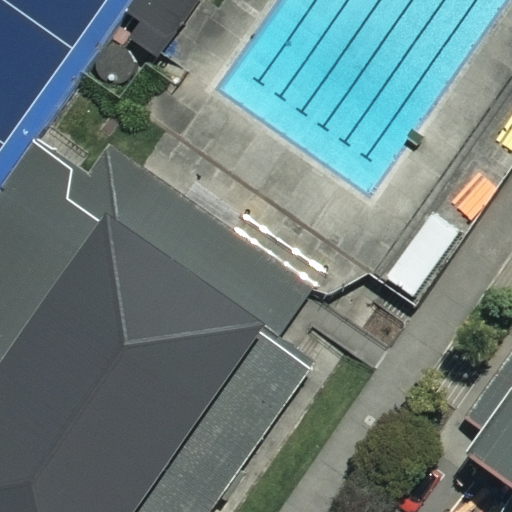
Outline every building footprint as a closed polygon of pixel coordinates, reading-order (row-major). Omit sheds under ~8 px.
[(199,0),(141,0),(130,15),(136,19),(139,21),(128,38),(158,59),(199,0)] [(0,286),(82,166),(40,138),(0,195),(0,286)] [(91,174),(82,166),(0,286),(0,511),(208,511),(318,360),(281,334),(303,304),(314,288),(109,146),(92,172),(91,174)] [(511,351),(466,418),(484,430),(511,389),(511,351)] [(511,511),(511,389),(484,430),(467,453),(511,487),(511,510),(510,511),(511,511)]
